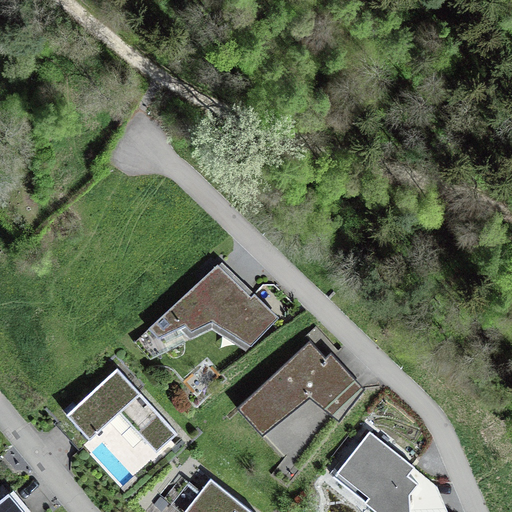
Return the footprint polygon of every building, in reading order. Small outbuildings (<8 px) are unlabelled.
[(280,320),(223,264),(148,332),(160,342),(212,319),(250,344),(280,320)] [(236,411),(263,436),(309,400),(339,422),(351,410),(324,384),(337,368),(310,342),(236,411)] [(117,371),(65,418),(88,443),(119,413),(157,455),(177,437),(117,371)] [(422,511),(419,471),(370,432),(337,476),(379,511),(422,511)] [(246,511),(210,484),(187,511),(246,511)] [(30,511),(14,492),(0,503),(0,511),(30,511)]
